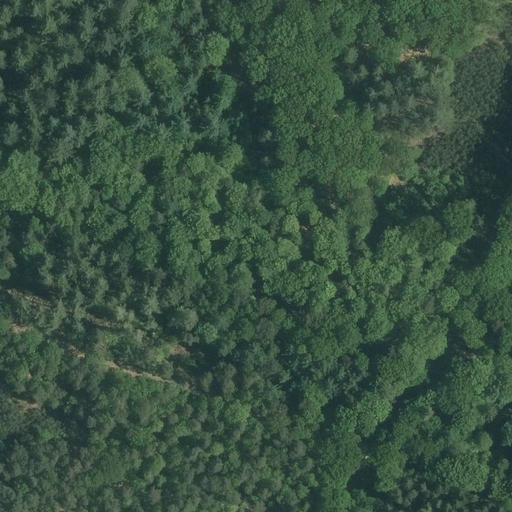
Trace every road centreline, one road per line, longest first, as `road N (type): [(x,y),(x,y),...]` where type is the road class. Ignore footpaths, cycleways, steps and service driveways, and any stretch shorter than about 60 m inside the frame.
road 1 (tertiary): [(455,365),(0,206)]
road 2 (track): [(511,197),(427,369),(364,456)]
road 3 (track): [(511,4),(264,7)]
road 4 (unclassified): [(455,365),(511,255)]
